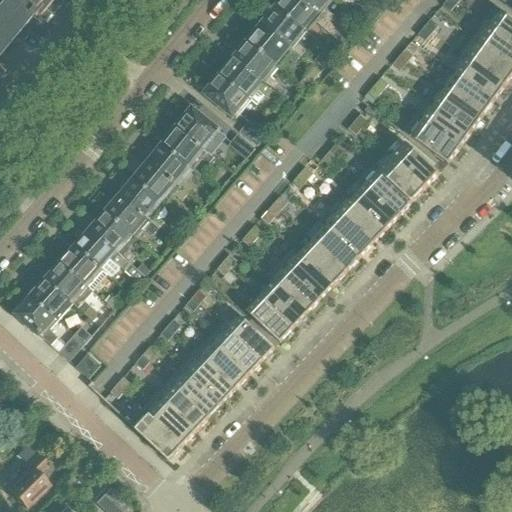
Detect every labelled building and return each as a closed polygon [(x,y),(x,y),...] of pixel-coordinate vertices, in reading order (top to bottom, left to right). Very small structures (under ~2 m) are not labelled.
[(0,0),(0,79),(4,74),(0,71),(0,57),(34,17),(43,25),(52,13),(48,10),(56,0),(57,0),(61,3),(63,0),(0,0)] [(276,8),(276,9),(303,31),(312,21),(323,30),(324,29),(331,35),(330,36),(344,47),(349,41),(338,31),(299,0),(280,0),(276,5),(276,8)] [(299,0),(338,31),(343,25),(322,8),(328,0),(299,0)] [(362,0),(375,11),(384,0),(383,0),(362,0)] [(449,0),(448,0),(442,7),(450,14),(457,6),(449,0)] [(267,19),(262,26),(300,58),(305,51),(294,42),(303,31),(276,9),(275,10),(272,10),(267,16),(267,19)] [(511,20),(503,14),(491,31),(511,45),(511,20)] [(431,23),(424,30),(432,37),(438,29),(431,23)] [(248,42),(248,43),(275,65),(284,54),(295,64),(300,58),(262,26),(256,33),(253,33),(248,39),(248,42)] [(424,30),(418,38),(425,44),(432,37),(424,30)] [(511,45),(491,31),(480,46),(511,69),(511,45)] [(239,53),(234,60),(272,92),(278,96),(283,90),(266,76),(275,65),(248,43),(247,44),(244,44),(239,50),(239,53)] [(511,69),(480,46),(468,62),(506,89),(511,79),(511,69)] [(314,63),(323,71),(334,58),(325,50),(314,63)] [(406,52),(399,59),(407,66),(414,58),(406,52)] [(399,59),(393,67),(400,73),(407,66),(399,59)] [(221,76),(220,77),(247,99),(255,89),(267,99),(272,92),(234,60),(228,67),(225,67),(220,73),(221,76)] [(468,62),(457,77),(494,104),(506,89),(468,62)] [(314,69),(299,85),(306,91),(321,74),(314,69)] [(247,99),(220,77),(219,78),(216,78),(211,84),(211,87),(204,95),(236,121),(242,114),(238,110),(247,99)] [(494,104),(457,77),(446,92),(483,120),(494,104)] [(381,81),(374,88),(382,95),(388,87),(381,81)] [(374,88),(368,96),(375,102),(382,95),(374,88)] [(446,92),(435,108),(472,135),(483,120),(446,92)] [(274,114),(281,120),(291,107),(284,101),(274,114)] [(435,108),(423,123),(460,151),(472,135),(435,108)] [(178,128),(177,129),(205,152),(213,141),(217,145),(223,137),(192,111),(186,118),(183,119),(178,125),(178,128)] [(361,116),(354,124),(362,130),(369,122),(361,116)] [(423,123),(411,140),(448,167),(460,151),(423,123)] [(240,134),(257,148),(266,138),(249,124),(240,134)] [(362,130),(354,124),(348,131),(355,137),(362,130)] [(164,145),(162,146),(190,169),(199,159),(210,168),(216,161),(205,152),(177,129),(171,136),(169,136),(163,142),(164,145)] [(229,147),(246,162),(254,151),(238,138),(239,138),(237,137),(229,147)] [(406,145),(392,159),(426,191),(440,176),(437,173),(406,145)] [(154,157),(148,163),(187,196),(193,189),(181,180),(190,169),(162,146),(161,148),(158,148),(153,154),(154,157)] [(336,146),(329,153),(337,160),(343,152),(336,146)] [(337,160),(329,153),(323,161),(330,167),(337,160)] [(373,166),(372,166),(379,173),(413,205),(426,191),(392,159),(380,172),(373,166)] [(135,179),(134,181),(161,204),(170,193),(182,202),(187,196),(148,163),(143,170),(140,170),(135,176),(135,179)] [(372,166),(359,180),(366,187),(399,219),(413,205),(379,173),(372,166)] [(305,169),(299,177),(306,183),(313,176),(305,169)] [(306,183),(299,177),(292,185),(300,191),(306,183)] [(346,194),(353,201),(386,233),(399,219),(366,187),(359,180),(358,181),(365,188),(353,200),(346,194)] [(120,197),(159,230),(163,234),(168,229),(163,225),(164,224),(156,218),(165,207),(161,204),(134,181),(133,182),(130,182),(125,188),(125,191),(120,197)] [(346,194),(333,208),(373,247),(386,233),(353,201),(346,194)] [(107,213),(106,214),(133,238),(142,227),(153,237),(159,230),(120,197),(115,204),(112,204),(106,210),(107,213)] [(280,198),(273,206),(281,212),(287,205),(280,198)] [(281,212),(273,206),(267,213),(274,220),(281,212)] [(333,208),(319,222),(326,229),(360,261),(373,247),(333,208)] [(97,224),(91,231),(129,264),(135,258),(124,248),(133,238),(106,214),(104,215),(102,216),(96,222),(97,224)] [(326,230),(313,243),(347,275),(360,261),(326,229),(319,222),(319,223),(326,230)] [(255,228),(248,235),(255,242),(262,234),(255,228)] [(76,248),(101,271),(111,279),(120,268),(139,285),(145,278),(129,264),(91,231),(84,238),(82,238),(76,244),(76,247),(76,248)] [(255,242),(248,235),(242,243),(249,249),(255,242)] [(294,250),(293,251),(300,257),(334,289),(347,275),(313,243),(301,256),(294,250)] [(62,264),(61,265),(88,289),(97,279),(108,289),(114,295),(120,288),(111,279),(101,271),(76,248),(70,255),(67,255),(61,261),(62,264)] [(293,251),(280,264),(320,303),(334,289),(300,257),(293,251)] [(230,257),(223,264),(230,271),(237,263),(230,257)] [(230,271),(223,264),(216,272),(224,278),(230,271)] [(280,264),(267,278),(274,285),(307,317),(320,303),(280,264)] [(46,282),(73,306),(84,316),(90,309),(85,304),(93,294),(88,289),(61,265),(59,266),(57,266),(51,273),(51,275),(46,282)] [(273,286),(261,299),(294,330),(307,317),(274,285),(267,278),(266,279),(273,286)] [(36,292),(31,298),(58,323),(73,306),(46,282),(44,283),(42,283),(36,290),(36,292)] [(198,293),(192,300),(199,307),(206,299),(198,293)] [(58,323),(31,298),(30,299),(28,299),(22,305),(22,309),(16,316),(51,348),(58,340),(50,332),(58,323)] [(114,313),(121,306),(112,298),(106,305),(114,313)] [(294,330),(261,299),(247,313),(280,345),(294,330)] [(199,307),(192,300),(185,308),(193,314),(199,307)] [(235,312),(221,327),(262,364),(275,350),(273,348),(235,312)] [(173,322),(167,329),(174,336),(181,328),(173,322)] [(221,327),(208,341),(249,378),(262,364),(221,327)] [(82,329),(74,337),(85,347),(92,338),(82,329)] [(174,336),(167,329),(160,337),(168,343),(174,336)] [(85,347),(74,337),(59,355),(70,364),(85,347)] [(208,341),(195,355),(236,392),(249,378),(208,341)] [(148,351),(142,358),(149,365),(156,357),(148,351)] [(195,355),(182,369),(223,406),(236,392),(195,355)] [(88,357),(80,365),(76,370),(89,381),(101,368),(88,357)] [(149,365),(142,358),(135,366),(143,372),(149,365)] [(182,369),(168,383),(210,420),(223,406),(182,369)] [(123,380),(117,387),(124,394),(131,386),(123,380)] [(168,383),(155,397),(197,434),(210,420),(168,383)] [(124,394),(117,387),(110,395),(118,401),(124,394)] [(155,397),(142,411),(183,448),(197,434),(155,397)] [(28,411),(18,401),(2,419),(12,428),(28,411)] [(183,448),(142,411),(141,412),(129,424),(128,425),(139,435),(169,464),(181,450),(183,448)] [(30,469),(19,481),(7,492),(25,511),(49,487),(38,476),(48,466),(39,457),(28,467),(30,469)] [(96,505),(103,511),(124,511),(128,509),(128,508),(127,509),(109,491),(110,491),(109,490),(108,491),(105,488),(97,480),(84,493),(93,501),(96,504),(95,505),(96,505)]
